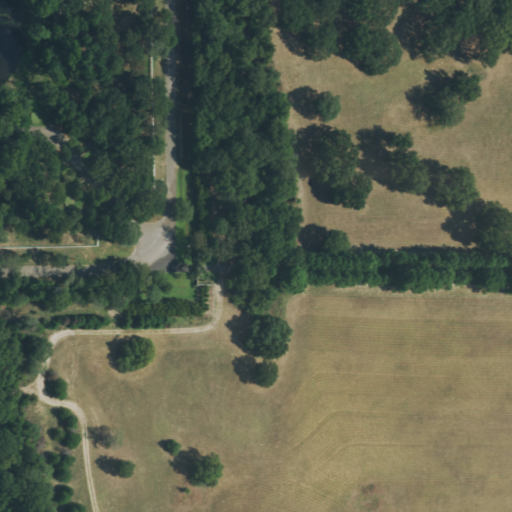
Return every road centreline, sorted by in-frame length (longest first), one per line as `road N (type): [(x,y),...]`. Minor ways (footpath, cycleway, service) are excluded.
road 1 (residential): [(160,243),(171,187),(174,0)]
road 2 (residential): [(0,270),(122,266),(160,243)]
